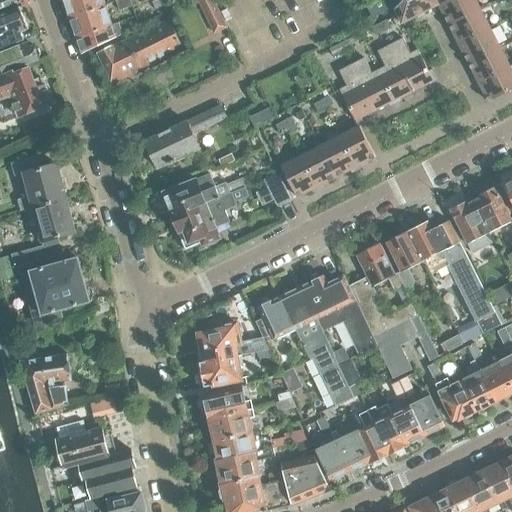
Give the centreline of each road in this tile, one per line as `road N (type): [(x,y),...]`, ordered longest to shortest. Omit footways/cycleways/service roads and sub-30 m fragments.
road 1 (residential): [(157,304),(511,133)]
road 2 (residential): [(43,0),(132,268),(157,304)]
road 3 (residential): [(171,511),(143,362),(157,304)]
road 4 (residential): [(511,424),(328,511)]
